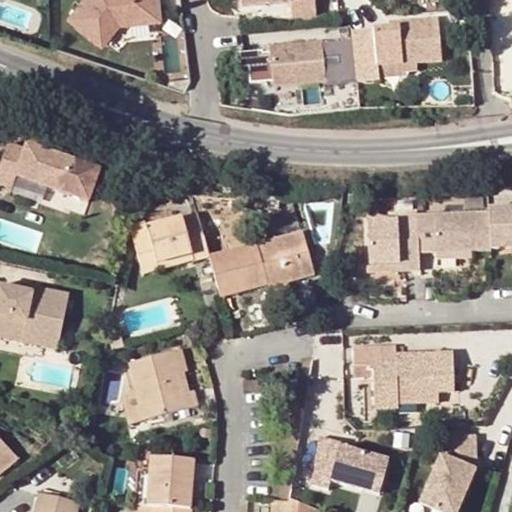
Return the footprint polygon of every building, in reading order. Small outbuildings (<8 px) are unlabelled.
[(156,0),(81,0),(66,20),(99,46),(117,25),(158,21),(156,0)] [(239,0),(241,11),(289,7),(291,20),(314,18),(311,0),(239,0)] [(448,13),(448,22),(470,22),(470,12),(448,13)] [(352,48),(356,85),(379,83),(379,79),(377,68),(415,64),(438,63),(434,20),(395,23),(395,28),(350,32),(352,48)] [(318,46),(265,51),(266,56),(269,85),(269,90),(275,89),(298,87),(322,85),(318,46)] [(352,48),(332,50),(336,88),(356,86),(356,85),(352,48)] [(269,85),(266,56),(259,57),(259,55),(232,58),(234,72),(245,71),(246,88),(269,85)] [(377,68),(379,79),(417,75),(415,64),(377,68)] [(492,69),(493,87),(511,93),(509,68),(492,69)] [(169,82),(167,89),(183,95),(191,91),(189,79),(169,82)] [(275,89),(275,98),(299,96),(298,87),(275,89)] [(9,143),(7,149),(23,155),(25,149),(9,143)] [(23,155),(7,149),(0,167),(0,189),(10,193),(16,178),(63,196),(75,163),(27,145),(25,149),(23,155)] [(511,208),(486,210),(486,216),(488,251),(511,249),(511,208)] [(207,257),(196,213),(127,233),(136,271),(190,256),(191,261),(207,257)] [(469,254),(488,253),(488,251),(486,216),(415,220),(416,257),(434,256),(469,254)] [(414,218),(363,221),(365,268),(396,267),(396,274),(417,273),(416,257),(415,220),(414,218)] [(255,244),(266,286),(267,287),(287,282),(313,275),(301,231),(255,244)] [(207,257),(218,299),(266,286),(255,244),(207,257)] [(469,254),(434,256),(434,263),(469,261),(469,254)] [(190,256),(136,271),(138,276),(191,261),(190,256)] [(267,287),(269,298),(290,293),(287,282),(267,287)] [(27,294),(29,288),(13,285),(11,291),(27,294)] [(0,301),(57,328),(64,295),(29,288),(27,294),(11,291),(0,289),(0,301)] [(0,341),(17,345),(20,330),(55,338),(57,328),(0,301),(0,341)] [(52,352),(55,338),(20,330),(17,345),(52,352)] [(352,348),(353,367),(370,367),(370,379),(372,408),(396,407),(396,396),(436,395),(451,394),(450,352),(393,354),(393,346),(352,348)] [(171,352),(177,375),(182,374),(181,372),(187,371),(181,348),(171,352)] [(182,393),(177,375),(171,352),(124,364),(132,392),(139,421),(196,406),(193,391),(182,393)] [(353,367),(354,380),(370,379),(370,367),(353,367)] [(119,395),(127,424),(139,421),(132,392),(119,395)] [(436,406),(436,395),(396,396),(396,407),(436,406)] [(439,456),(418,505),(435,511),(455,511),(473,471),(454,463),(457,456),(474,455),(475,434),(442,436),(439,456)] [(384,483),(390,461),(341,449),(342,445),(320,439),(308,487),(330,492),(332,484),(364,491),(367,479),(384,483)] [(0,476),(17,464),(0,443),(0,476)] [(474,455),(457,456),(454,463),(473,471),(474,455)] [(151,508),(190,511),(194,463),(148,460),(144,508),(151,508)] [(384,483),(367,479),(364,491),(381,496),(384,483)] [(38,495),(33,511),(76,511),(79,505),(38,495)] [(315,511),(315,510),(292,500),(292,504),(274,502),(272,511),(315,511)]
